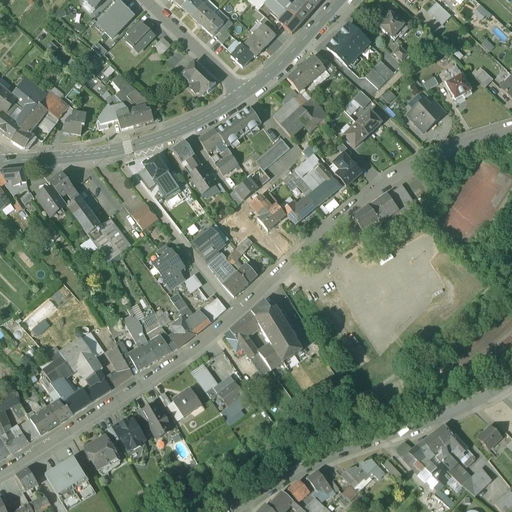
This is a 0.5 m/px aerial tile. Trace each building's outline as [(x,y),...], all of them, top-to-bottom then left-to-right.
[(83,0),(95,11),(105,0),(83,0)] [(190,0),(172,0),(182,9),(190,0)] [(203,7),(195,0),(190,0),(182,9),(192,19),(203,7)] [(255,0),(250,6),(258,13),(262,8),(265,5),(269,0),(255,0)] [(272,0),(269,0),(265,5),(279,18),(282,20),(287,14),(272,0)] [(283,0),(272,0),(287,14),(289,12),(286,9),(289,5),(288,4),(283,0)] [(289,12),(287,14),(301,26),(314,11),(302,0),(299,0),(293,7),(289,12)] [(302,0),(314,11),(323,0),(302,0)] [(116,6),(97,27),(111,40),(133,18),(119,5),(119,4),(116,6)] [(451,17),(436,4),(427,13),(442,27),(451,17)] [(482,6),(475,13),(485,22),(492,15),(482,6)] [(213,17),(203,7),(192,19),(202,29),(213,17)] [(270,15),(262,8),(258,13),(264,19),(266,20),(270,15)] [(391,15),(388,13),(383,20),(385,21),(379,28),(394,41),(400,34),(402,36),(408,29),(391,15)] [(278,24),(292,36),(301,26),(287,14),(282,20),(278,24)] [(223,26),(213,17),(202,29),(212,38),(220,30),(223,26)] [(266,20),(264,19),(259,24),(263,27),(269,31),(273,27),(266,20)] [(138,21),(126,34),(130,38),(142,26),(143,26),(138,21)] [(232,25),(227,21),(223,26),(220,30),(224,34),(225,32),(226,33),(232,25)] [(130,38),(126,43),(133,50),(137,45),(142,50),(154,38),(142,26),(130,38)] [(369,45),(348,26),(338,38),(358,57),(369,45)] [(269,31),(263,27),(254,37),(266,48),(276,38),(271,33),(275,29),(273,27),(269,31)] [(224,34),(216,42),(221,46),(230,37),(226,33),(225,32),(224,34)] [(266,48),(254,37),(244,49),(254,58),(255,60),(266,48)] [(227,50),(236,43),(232,38),(223,45),(227,50)] [(358,57),(338,38),(327,50),(347,69),(358,57)] [(162,39),(153,48),(162,57),(171,48),(162,39)] [(106,55),(96,45),(91,50),(101,59),(106,55)] [(242,48),(231,59),(243,70),(254,58),(244,49),(242,48)] [(407,55),(399,48),(394,54),(402,61),(407,55)] [(313,58),(301,69),(312,83),(317,88),(329,78),(328,77),(325,72),(321,67),(313,58)] [(327,62),(321,67),(325,72),(328,77),(336,70),(327,62)] [(393,75),(380,63),(373,71),(386,83),(393,75)] [(301,69),(287,81),(298,95),(312,83),(301,69)] [(216,86),(203,73),(202,74),(198,70),(193,76),(194,78),(188,84),(191,87),(190,88),(192,90),(191,91),(195,95),(198,93),(203,98),(206,94),(207,95),(216,86)] [(386,83),(373,71),(365,79),(378,91),(386,83)] [(483,71),(475,80),(485,89),(493,80),(483,71)] [(459,72),(449,77),(450,79),(444,82),(454,100),(462,96),(464,98),(471,94),(459,72)] [(134,91),(119,76),(112,83),(120,92),(124,88),(129,95),(130,95),(134,91)] [(511,77),(500,90),(511,100),(511,77)] [(434,78),(423,85),(427,91),(438,85),(434,78)] [(46,98),(26,81),(11,98),(3,108),(6,110),(2,114),(21,129),(46,98)] [(2,90),(0,88),(0,110),(3,108),(11,98),(2,90)] [(120,92),(115,98),(117,99),(120,103),(126,98),(129,95),(124,88),(120,92)] [(158,112),(134,91),(130,95),(129,95),(126,98),(132,105),(130,107),(131,109),(132,111),(137,110),(142,126),(153,123),(152,118),(158,112)] [(382,98),(389,105),(397,98),(391,91),(382,98)] [(293,93),(282,103),(286,108),(298,98),(293,93)] [(370,102),(360,93),(353,101),(363,110),(370,102)] [(21,129),(22,130),(29,135),(45,117),(47,114),(58,101),(50,94),(46,98),(21,129)] [(286,108),(273,120),(281,128),(301,109),(306,104),(299,97),(298,98),(286,108)] [(132,105),(126,98),(120,103),(122,106),(123,107),(129,113),(132,111),(131,109),(130,107),(132,105)] [(117,99),(111,101),(113,108),(122,106),(120,103),(117,99)] [(327,118),(311,100),(306,104),(301,109),(312,121),(304,128),(310,134),(317,128),(324,121),(327,118)] [(69,110),(58,101),(47,114),(58,123),(60,121),(69,110)] [(193,101),(188,105),(191,109),(197,107),(193,101)] [(424,102),(413,111),(428,129),(429,129),(440,120),(439,119),(429,107),(424,102)] [(445,114),(435,102),(429,107),(439,119),(445,114)] [(107,108),(103,113),(107,126),(114,124),(113,120),(112,120),(109,110),(110,110),(109,107),(107,108)] [(110,110),(109,110),(112,120),(113,120),(117,119),(116,116),(129,113),(123,107),(110,110)] [(69,110),(60,121),(65,125),(65,124),(69,118),(72,119),(72,114),(73,114),(73,112),(69,109),(69,110)] [(312,121),(301,109),(281,128),(291,140),(304,128),(312,121)] [(137,110),(132,111),(129,113),(133,128),(142,126),(137,110)] [(235,120),(230,123),(230,124),(215,134),(221,143),(226,151),(261,127),(250,111),(236,121),(235,120)] [(428,129),(413,111),(407,117),(423,134),(428,129)] [(103,113),(98,121),(100,127),(107,126),(103,113)] [(129,113),(116,116),(117,119),(120,132),(133,128),(129,113)] [(369,113),(363,119),(361,118),(355,124),(367,137),(380,125),(369,113)] [(21,129),(2,114),(1,115),(0,116),(0,133),(11,142),(22,130),(21,129)] [(58,123),(47,114),(45,117),(56,126),(58,123)] [(73,114),(72,114),(72,119),(69,118),(65,124),(65,125),(63,134),(64,134),(67,134),(67,133),(69,134),(69,135),(81,137),(82,129),(84,129),(86,119),(78,118),(79,115),(73,114)] [(324,121),(317,128),(321,132),(328,126),(324,121)] [(355,124),(353,122),(351,124),(353,126),(348,131),(349,132),(343,138),(354,150),(367,137),(355,124)] [(339,132),(331,124),(326,129),(334,137),(339,132)] [(22,130),(11,142),(24,150),(28,151),(29,151),(36,140),(29,135),(22,130)] [(213,132),(199,142),(207,153),(213,149),(221,143),(215,134),(213,132)] [(281,141),(255,164),(260,169),(263,173),(289,151),(281,141)] [(185,143),(173,152),(181,165),(187,160),(193,156),(185,143)] [(351,155),(342,145),(337,150),(343,157),(343,156),(347,160),(351,155)] [(315,154),(309,147),(302,154),(309,160),(313,156),(315,154)] [(227,151),(221,155),(225,161),(231,156),(227,151)] [(193,156),(187,160),(195,172),(199,169),(201,167),(193,156)] [(237,166),(231,156),(225,161),(217,168),(223,177),(237,166)] [(326,165),(320,160),(318,162),(313,156),(311,158),(318,166),(321,169),(326,165)] [(343,157),(334,165),(340,172),(335,177),(340,183),(346,189),(360,175),(347,160),(343,156),(343,157)] [(143,168),(145,171),(153,183),(155,187),(158,185),(161,189),(159,191),(167,203),(181,194),(168,175),(168,174),(158,158),(143,168)] [(318,166),(311,158),(309,160),(306,163),(313,171),(315,169),(318,166)] [(306,163),(296,171),(306,178),(313,171),(306,163)] [(326,165),(321,169),(326,174),(330,170),(326,165)] [(318,191),(306,178),(301,182),(314,196),(307,200),(316,210),(340,190),(337,186),(332,180),(326,174),(321,169),(318,166),(315,169),(322,177),(320,178),(326,185),(318,191)] [(195,172),(189,176),(193,182),(204,175),(199,169),(195,172)] [(263,173),(260,169),(255,173),(264,185),(270,181),(263,173)] [(22,171),(0,172),(0,177),(5,183),(5,187),(6,188),(8,191),(13,188),(26,185),(23,171),(22,171)] [(145,171),(138,175),(150,191),(155,187),(153,183),(145,171)] [(306,178),(296,171),(294,173),(301,182),(306,178)] [(301,182),(294,173),(287,178),(294,185),(307,200),(314,196),(301,182)] [(193,182),(192,183),(202,197),(203,196),(215,188),(206,174),(193,182)] [(62,175),(49,184),(53,189),(60,200),(73,191),(73,190),(62,175)] [(340,183),(335,177),(332,180),(337,186),(340,183)] [(287,178),(268,195),(288,219),(296,211),(284,195),(294,185),(287,178)] [(249,181),(235,193),(243,203),(257,191),(249,181)] [(26,185),(13,188),(17,194),(27,189),(26,185)] [(219,185),(216,187),(215,188),(218,192),(221,197),(226,194),(219,185)] [(405,187),(357,217),(369,236),(417,206),(405,187)] [(215,188),(203,196),(204,198),(206,199),(208,199),(215,194),(218,192),(215,188)] [(60,200),(53,189),(47,193),(46,191),(41,195),(42,197),(37,201),(50,220),(66,208),(60,200)] [(73,191),(60,200),(66,208),(67,208),(79,199),(73,191)] [(3,195),(0,197),(0,213),(10,206),(3,195)] [(30,195),(21,201),(24,206),(34,200),(30,195)] [(270,208),(260,196),(256,200),(266,213),(270,210),(270,208)] [(100,228),(79,199),(67,208),(88,238),(100,228)] [(256,200),(249,206),(260,219),(266,213),(256,200)] [(296,211),(288,219),(295,227),(316,210),(307,200),(296,211)] [(286,218),(276,206),(270,210),(266,213),(277,225),(286,218)] [(156,221),(145,207),(131,218),(142,232),(156,221)] [(277,225),(266,213),(260,219),(257,221),(267,233),(277,225)] [(110,222),(100,228),(88,238),(107,265),(119,256),(131,248),(110,222)] [(212,233),(207,238),(205,235),(202,234),(198,237),(197,240),(192,244),(204,260),(205,260),(214,253),(223,246),(212,233)] [(247,240),(236,251),(241,257),(252,245),(247,240)] [(165,247),(155,254),(160,261),(170,254),(165,247)] [(236,251),(225,262),(230,267),(241,257),(236,251)] [(160,261),(153,266),(168,288),(180,279),(177,274),(183,269),(171,253),(170,254),(160,261)] [(214,253),(205,260),(204,260),(203,260),(207,266),(218,257),(214,253)] [(218,257),(207,266),(223,287),(230,280),(223,273),(230,267),(225,262),(220,256),(218,257)] [(246,266),(237,274),(248,286),(257,278),(246,266)] [(230,280),(223,287),(233,299),(248,286),(237,274),(230,280)] [(186,284),(193,294),(205,287),(197,276),(186,284)] [(180,279),(168,288),(172,293),(184,284),(180,279)] [(374,283),(356,309),(391,333),(409,307),(374,283)] [(218,300),(199,314),(205,319),(210,316),(216,321),(226,311),(218,300)] [(22,322),(31,333),(57,311),(48,301),(22,322)] [(181,302),(174,307),(179,313),(185,309),(181,302)] [(264,302),(251,313),(259,326),(258,327),(271,347),(284,364),(302,352),(276,310),(276,309),(271,312),(267,306),(264,302)] [(272,302),(267,306),(271,312),(276,309),(276,310),(277,309),(272,302)] [(160,322),(157,323),(162,330),(172,323),(167,314),(169,313),(166,309),(156,316),(160,322)] [(127,313),(132,320),(136,318),(132,310),(127,313)] [(251,313),(237,325),(246,338),(258,327),(259,326),(251,313)] [(199,314),(186,324),(195,337),(216,321),(210,316),(205,319),(199,314)] [(142,335),(142,332),(141,328),(136,318),(132,320),(124,324),(140,352),(148,348),(147,343),(142,335)] [(182,319),(172,327),(173,330),(171,331),(174,334),(176,333),(178,335),(171,341),(178,350),(195,337),(186,324),(182,319)] [(46,321),(33,332),(39,339),(52,327),(46,321)] [(147,343),(164,333),(162,330),(157,323),(142,332),(142,335),(147,343)] [(126,334),(121,325),(110,332),(117,347),(122,344),(129,340),(126,334)] [(246,338),(237,325),(229,332),(242,350),(250,362),(259,356),(258,355),(246,338)] [(242,350),(233,337),(227,341),(236,354),(242,350)] [(81,341),(60,355),(62,359),(68,354),(77,348),(83,359),(87,356),(98,373),(102,371),(81,341)] [(171,341),(164,346),(161,341),(149,348),(157,362),(178,350),(171,341)] [(129,358),(122,344),(117,347),(116,348),(117,349),(124,361),(129,358)] [(271,347),(258,355),(259,356),(250,362),(262,378),(284,364),(271,347)] [(83,359),(77,348),(68,354),(76,367),(94,391),(91,393),(97,401),(110,392),(103,381),(98,373),(87,356),(83,359)] [(157,362),(149,348),(148,348),(140,352),(138,354),(146,369),(157,362)] [(124,361),(117,349),(107,355),(117,373),(103,381),(110,392),(133,377),(124,361)] [(62,359),(42,374),(51,386),(60,380),(76,367),(68,354),(62,359)] [(138,354),(129,358),(139,373),(146,369),(138,354)] [(216,386),(206,371),(195,379),(205,393),(216,386)] [(479,374),(468,385),(472,389),(484,378),(479,374)] [(60,380),(51,386),(58,396),(67,390),(60,380)] [(234,383),(218,396),(228,409),(244,396),(234,383)] [(67,390),(58,396),(65,405),(74,400),(67,390)] [(184,396),(173,403),(183,419),(191,414),(190,412),(200,405),(190,390),(185,393),(184,396)] [(12,393),(0,398),(0,405),(4,411),(13,408),(19,405),(12,393)] [(74,400),(65,405),(73,417),(97,401),(91,393),(85,397),(83,394),(74,400)] [(171,405),(164,395),(159,398),(165,408),(171,405)] [(252,405),(244,396),(225,411),(232,420),(252,405)] [(61,402),(49,411),(60,426),(73,417),(61,402)] [(19,405),(13,408),(18,415),(23,412),(19,405)] [(162,416),(156,405),(150,408),(157,419),(162,416)] [(157,419),(150,408),(144,412),(150,424),(154,432),(153,433),(157,440),(172,432),(163,416),(162,416),(157,419)] [(40,409),(27,417),(32,426),(40,439),(60,426),(49,411),(43,414),(40,409)] [(1,412),(0,412),(0,430),(4,438),(12,434),(1,412)] [(150,424),(144,412),(138,415),(144,428),(150,424)] [(126,423),(120,426),(122,428),(117,431),(116,431),(121,440),(128,452),(132,449),(134,452),(140,448),(138,446),(143,443),(136,431),(138,430),(133,421),(127,425),(126,423)] [(32,426),(26,430),(34,443),(40,439),(32,426)] [(444,427),(434,435),(443,446),(444,445),(449,442),(453,439),(444,427)] [(115,428),(109,432),(115,443),(121,440),(116,431),(117,431),(115,428)] [(501,439),(490,428),(482,435),(481,434),(476,440),(487,452),(501,439)] [(4,438),(1,441),(2,443),(10,457),(34,443),(26,430),(22,437),(15,441),(12,434),(4,438)] [(434,435),(416,449),(426,461),(431,457),(439,450),(443,446),(434,435)] [(468,451),(454,438),(453,439),(449,442),(456,450),(452,454),(458,460),(468,451)] [(106,439),(94,446),(93,445),(85,450),(85,451),(92,461),(97,471),(109,464),(111,468),(120,462),(106,439)] [(0,443),(0,462),(10,457),(2,443),(0,443)] [(448,456),(444,445),(443,446),(439,450),(442,461),(448,456)] [(404,446),(396,452),(399,458),(407,466),(414,461),(408,455),(411,453),(404,446)] [(426,461),(416,449),(411,453),(408,455),(414,461),(417,464),(414,467),(416,470),(421,474),(425,470),(429,464),(426,461)] [(92,461),(85,451),(80,454),(86,464),(92,461)] [(475,459),(468,451),(458,460),(467,469),(474,462),(475,459)] [(448,456),(442,461),(443,464),(441,466),(444,468),(452,461),(448,456)] [(59,501),(88,483),(73,459),(62,466),(62,465),(56,469),(56,470),(44,477),(59,501)] [(414,461),(407,466),(413,473),(416,470),(414,467),(417,464),(414,461)] [(452,461),(444,468),(448,472),(446,474),(452,479),(461,488),(471,479),(452,461)] [(359,468),(348,471),(345,474),(354,483),(358,487),(363,481),(365,483),(369,479),(370,478),(367,476),(369,473),(371,474),(377,468),(371,462),(365,464),(362,465),(361,465),(360,465),(359,466),(359,467),(359,468)] [(401,477),(387,463),(383,467),(396,482),(401,477)] [(436,470),(429,464),(425,470),(430,476),(436,470)] [(441,466),(436,470),(430,476),(431,477),(439,483),(444,488),(452,479),(446,474),(448,472),(444,468),(441,466)] [(377,468),(371,474),(369,473),(367,476),(370,478),(369,479),(371,481),(374,478),(378,482),(384,476),(377,468)] [(37,486),(28,470),(15,477),(25,493),(37,486)] [(481,470),(471,479),(461,488),(475,499),(492,483),(481,470)] [(317,473),(306,482),(316,494),(322,489),(327,495),(332,491),(317,473)] [(354,483),(345,474),(340,478),(350,487),(354,483)] [(439,483),(431,477),(426,483),(433,490),(439,483)] [(88,483),(59,501),(66,511),(95,494),(88,483)] [(309,496),(299,483),(288,492),(298,505),(309,496)] [(350,487),(342,495),(350,503),(358,495),(350,487)] [(327,495),(317,502),(322,507),(335,496),(332,491),(327,495)] [(511,495),(510,492),(494,505),(500,511),(506,511),(511,507),(511,495)] [(282,493),(267,508),(271,511),(288,511),(291,509),(294,511),(298,511),(300,510),(282,493)] [(45,498),(29,506),(31,511),(37,511),(49,505),(45,498)] [(455,505),(445,498),(441,503),(450,511),(455,505)] [(315,501),(302,511),(316,511),(322,507),(317,502),(315,501)] [(448,511),(450,511),(441,503),(433,511),(448,511)]
